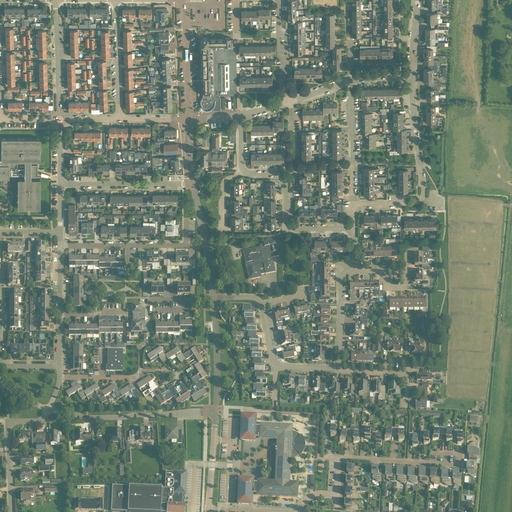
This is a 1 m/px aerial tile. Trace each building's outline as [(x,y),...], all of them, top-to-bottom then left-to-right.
[(167,8),(156,9),(156,12),(158,12),(159,23),(165,23),(165,15),(167,15),(167,8)] [(120,12),(120,16),(123,17),(126,17),(126,21),(129,21),(129,17),(129,9),(123,9),(123,12),(120,12)] [(169,32),(159,32),(160,43),(161,43),(168,42),(169,42),(169,32)] [(201,107),(201,108),(202,109),(203,109),(204,110),(205,110),(206,110),(207,110),(208,110),(209,110),(210,110),(211,109),(211,110),(219,110),(221,110),(221,97),(218,97),(218,95),(233,95),(235,95),(237,95),(237,92),(236,63),(236,46),(233,46),(233,39),(231,39),(231,38),(224,38),(209,38),(201,38),(201,46),(202,46),(202,51),(201,51),(201,57),(202,57),(202,77),(204,76),(204,88),(203,88),(204,95),(205,95),(205,97),(202,99),(202,98),(202,99),(201,99),(201,100),(201,101),(201,102),(201,103),(201,104),(201,105),(202,105),(202,106),(201,107)] [(161,45),(155,45),(156,53),(162,53),(162,51),(169,51),(169,44),(168,44),(168,42),(161,43),(161,45)] [(272,46),(266,46),(266,54),(272,54),(276,54),(275,46),(272,46)] [(428,49),(424,49),(424,56),(433,56),(433,52),(436,52),(436,46),(428,46),(428,49)] [(159,62),(154,62),(154,65),(162,64),(170,64),(170,58),(165,58),(165,55),(162,55),(162,58),(159,58),(159,62)] [(433,56),(424,56),(424,63),(430,63),(430,66),(431,66),(437,66),(437,60),(433,60),(433,56)] [(431,69),(424,69),(424,76),(433,76),(433,72),(437,72),(437,68),(437,66),(431,66),(431,69)] [(433,76),(424,76),(424,83),(431,83),(431,86),(440,86),(441,86),(441,82),(437,82),(437,80),(433,80),(433,76)] [(425,93),(424,93),(424,95),(438,94),(438,89),(440,89),(440,86),(431,86),(431,89),(426,89),(426,92),(425,93)] [(438,94),(424,95),(424,96),(426,96),(426,97),(426,100),(431,100),(431,103),(441,103),(441,100),(438,100),(438,94)] [(15,102),(14,110),(21,110),(21,105),(25,105),(25,102),(21,102),(15,102)] [(25,102),(25,105),(29,105),(28,110),(35,110),(35,102),(29,102),(25,102)] [(426,110),(425,110),(425,112),(436,112),(437,112),(439,112),(439,107),(439,106),(441,106),(441,103),(431,103),(431,106),(427,106),(427,109),(426,110)] [(426,121),(425,121),(425,123),(427,123),(431,123),(431,126),(438,125),(438,120),(439,120),(439,117),(436,117),(427,117),(427,120),(426,121)] [(165,127),(158,128),(159,133),(165,133),(165,137),(160,137),(160,141),(168,141),(168,137),(177,137),(177,129),(165,129),(165,127)] [(212,165),(212,171),(219,171),(222,171),(222,165),(227,165),(227,152),(218,152),(218,148),(219,148),(219,135),(218,135),(218,131),(213,131),(212,152),(212,165)] [(72,132),(72,136),(75,136),(75,140),(79,140),(79,143),(82,143),(82,140),(82,132),(75,132),(72,132)] [(0,155),(0,164),(9,165),(9,177),(24,177),(24,179),(18,179),(18,180),(20,180),(19,185),(18,185),(18,193),(19,193),(20,199),(19,204),(18,204),(18,209),(40,209),(40,204),(38,204),(38,199),(38,193),(40,193),(40,185),(38,185),(38,180),(40,180),(40,179),(31,179),(31,176),(37,176),(37,164),(31,164),(31,161),(40,161),(38,161),(38,155),(40,155),(40,139),(36,139),(36,140),(30,141),(25,140),(25,139),(16,139),(16,140),(11,141),(6,140),(6,139),(1,139),(1,156),(0,155)] [(153,142),(153,146),(159,146),(160,153),(165,153),(178,152),(178,143),(165,144),(165,141),(153,142)] [(397,151),(390,151),(390,155),(399,155),(399,151),(409,151),(409,149),(407,149),(406,146),(406,145),(397,146),(397,151)] [(201,151),(201,165),(208,165),(212,165),(212,152),(208,152),(208,151),(201,151)] [(171,162),(166,162),(166,165),(166,170),(172,169),(172,170),(180,169),(179,160),(179,159),(171,160),(171,162)] [(141,164),(141,173),(147,173),(147,170),(151,170),(151,162),(145,162),(145,164),(141,164)] [(0,179),(9,180),(9,177),(9,165),(0,164),(0,179)] [(298,176),(298,182),(307,182),(307,176),(311,176),(311,173),(305,173),(305,176),(298,176)] [(298,187),(298,193),(304,193),(305,193),(305,196),(312,196),(312,195),(312,193),(311,193),(311,187),(307,187),(298,187)] [(344,187),(328,188),(328,190),(333,190),(333,193),(332,193),(332,196),(338,196),(338,193),(342,193),(342,190),(344,189),(344,187)] [(267,188),(264,188),(264,197),(270,197),(270,194),(275,194),(275,188),(267,188)] [(239,189),(230,189),(230,195),(236,194),(236,197),(242,197),(242,194),(239,194),(239,189)] [(378,190),(363,190),(363,192),(364,192),(364,196),(367,196),(367,199),(377,199),(376,196),(374,196),(374,192),(378,192),(378,190)] [(77,196),(77,205),(81,205),(81,203),(87,203),(87,199),(87,195),(81,195),(81,196),(77,196)] [(151,199),(151,205),(153,205),(153,203),(159,203),(159,195),(153,195),(153,199),(151,199)] [(172,195),(172,203),(177,203),(177,206),(181,206),(181,200),(178,200),(178,195),(172,195)] [(142,199),(142,204),(148,204),(148,206),(150,206),(150,205),(151,205),(151,199),(148,199),(148,196),(142,196),(142,199)] [(236,200),(231,200),(231,206),(239,206),(239,200),(242,200),(242,197),(236,197),(236,200)] [(270,197),(264,197),(264,200),(267,200),(267,205),(270,205),(276,205),(276,200),(270,200),(270,197)] [(321,200),(318,200),(318,201),(318,204),(318,211),(321,211),(321,217),(326,217),(326,209),(321,209),(321,205),(321,204),(321,200)] [(69,204),(69,235),(78,235),(78,232),(78,228),(78,222),(78,219),(78,214),(76,214),(76,204),(69,204)] [(315,209),(309,209),(310,218),(315,217),(315,211),(318,211),(318,204),(315,204),(315,205),(315,209)] [(337,208),(332,208),(332,217),(337,217),(337,210),(340,210),(340,204),(337,204),(337,208)] [(267,205),(264,205),(264,211),(264,214),(270,214),(270,211),(275,211),(276,211),(276,205),(270,205),(267,205)] [(239,206),(231,206),(231,212),(236,211),(236,214),(245,214),(247,214),(247,210),(244,210),(243,206),(239,206)] [(236,217),(231,217),(231,223),(239,223),(242,223),(243,221),(243,219),(242,217),(246,217),(245,214),(236,214),(236,217)] [(264,214),(262,214),(262,217),(264,217),(264,223),(267,222),(270,222),(276,222),(276,217),(270,217),(270,214),(264,214)] [(375,215),(369,216),(370,224),(370,227),(375,227),(375,228),(378,228),(378,222),(375,222),(375,215)] [(381,222),(378,222),(378,228),(381,228),(381,224),(386,224),(386,215),(381,215),(381,222)] [(397,215),(392,215),(392,224),(392,226),(397,226),(397,228),(400,228),(400,222),(397,222),(397,215)] [(364,222),(361,222),(361,229),(364,229),(364,224),(370,224),(369,216),(364,216),(364,222)] [(78,219),(78,222),(78,228),(82,228),(82,232),(85,232),(85,233),(88,233),(88,222),(88,219),(78,219)] [(88,222),(88,233),(90,233),(90,232),(94,232),(94,228),(96,228),(96,219),(93,219),(93,222),(88,222)] [(161,224),(161,230),(166,230),(166,235),(178,235),(178,224),(174,224),(174,219),(166,219),(166,224),(161,224)] [(267,228),(265,228),(265,231),(270,231),(270,228),(276,228),(276,222),(270,222),(267,222),(267,228)] [(239,223),(231,223),(231,229),(236,228),(236,231),(244,231),(244,228),(243,227),(243,226),(243,223),(242,223),(239,223)] [(332,244),(329,244),(329,252),(337,252),(337,249),(337,240),(337,238),(335,238),(335,240),(332,240),(332,244)] [(339,238),(337,238),(337,240),(337,249),(343,249),(343,251),(346,252),(346,244),(343,244),(343,240),(339,240),(339,238)] [(315,246),(312,246),(312,252),(315,252),(315,253),(320,253),(320,249),(320,246),(320,239),(318,239),(318,240),(314,240),(315,246)] [(322,239),(320,239),(320,246),(320,249),(326,249),(326,252),(329,252),(329,244),(326,244),(326,240),(322,240),(322,239)] [(246,253),(244,254),(246,263),(247,268),(249,278),(251,277),(252,279),(261,277),(261,275),(275,272),(272,260),(271,260),(271,258),(272,258),(279,256),(278,253),(279,253),(278,252),(278,251),(276,242),(274,242),(273,240),(264,242),(263,242),(264,245),(259,246),(260,248),(255,249),(246,251),(246,253)] [(17,243),(17,253),(22,253),(22,254),(26,254),(26,252),(26,249),(26,247),(22,247),(22,243),(17,243)] [(422,254),(414,254),(415,259),(423,259),(428,259),(428,251),(428,247),(425,247),(422,248),(422,251),(422,254)] [(170,260),(170,267),(181,267),(181,254),(180,254),(177,254),(175,254),(175,260),(170,260)] [(181,254),(181,267),(192,267),(192,260),(188,260),(188,254),(181,254)] [(423,259),(415,259),(415,265),(422,265),(422,268),(428,268),(428,259),(423,259)] [(328,262),(318,262),(318,265),(320,265),(320,271),(329,271),(329,265),(328,265),(328,262)] [(422,271),(415,271),(415,276),(420,276),(423,276),(426,276),(426,271),(428,271),(428,270),(432,270),(432,268),(428,268),(422,268),(422,271)] [(420,276),(415,276),(415,282),(422,282),(422,285),(428,285),(428,282),(423,282),(423,276),(420,276)] [(34,283),(34,287),(41,287),(41,283),(45,283),(46,282),(45,281),(45,278),(35,278),(35,283),(34,283)] [(375,281),(370,281),(370,289),(370,290),(375,290),(376,296),(379,296),(379,281),(375,281)] [(148,282),(148,285),(151,285),(151,294),(157,294),(157,282),(148,282)] [(353,282),(350,282),(350,291),(354,290),(359,290),(359,285),(359,282),(353,282)] [(9,291),(9,297),(18,297),(18,294),(20,294),(20,288),(14,288),(14,291),(9,291)] [(38,288),(38,291),(40,291),(40,297),(48,297),(48,291),(44,291),(44,288),(38,288)] [(319,295),(319,296),(319,301),(326,301),(326,298),(329,298),(329,292),(320,292),(320,295),(319,295)] [(306,304),(300,305),(302,315),(307,314),(307,317),(311,316),(310,309),(309,304),(306,305),(306,304)] [(132,305),(132,314),(133,314),(134,314),(145,314),(145,308),(143,308),(143,305),(132,305)] [(243,305),(242,314),(244,314),(244,318),(245,318),(254,318),(254,312),(250,312),(250,305),(243,305)] [(295,312),(292,312),(292,314),(293,320),(297,319),(297,316),(302,315),(300,305),(294,306),(295,312)] [(288,307),(282,308),(284,319),(290,318),(290,320),(293,320),(292,314),(289,315),(288,307)] [(277,311),(274,311),(275,317),(276,323),(282,322),(281,319),(284,319),(282,308),(277,309),(277,311)] [(353,312),(353,317),(360,317),(360,322),(361,322),(367,322),(372,322),(372,320),(368,319),(367,319),(367,312),(359,312),(353,312)] [(254,318),(245,318),(245,328),(247,328),(247,331),(248,331),(255,332),(256,332),(257,325),(253,325),(254,318)] [(9,329),(9,331),(20,331),(20,322),(18,322),(9,322),(9,329)] [(40,322),(40,331),(47,331),(47,329),(48,329),(48,322),(40,322)] [(131,322),(131,332),(133,332),(141,332),(141,329),(145,329),(145,322),(133,322),(131,322)] [(318,323),(318,327),(321,327),(320,332),(330,333),(330,327),(323,327),(323,324),(321,324),(318,323)] [(286,333),(279,334),(280,340),(290,338),(289,332),(292,332),(291,329),(286,330),(286,333)] [(245,340),(245,344),(259,345),(259,339),(255,338),(255,332),(256,332),(255,332),(248,331),(247,331),(248,331),(247,341),(245,340)] [(290,338),(280,340),(281,345),(288,344),(289,347),(295,346),(294,343),(293,337),(290,338)] [(385,337),(385,344),(388,344),(387,351),(390,351),(390,352),(393,352),(394,341),(391,341),(391,338),(388,338),(388,337),(385,337)] [(394,341),(393,352),(397,352),(397,351),(399,352),(400,345),(403,345),(403,339),(399,339),(399,342),(394,341)] [(407,339),(406,345),(409,345),(409,352),(412,352),(412,353),(415,353),(415,342),(409,342),(409,339),(407,339)] [(415,342),(415,353),(418,353),(418,352),(421,353),(421,346),(424,346),(424,340),(419,340),(419,343),(415,342)] [(10,346),(10,354),(13,354),(13,355),(20,355),(20,346),(16,346),(16,341),(13,341),(13,346),(10,346)] [(20,346),(20,355),(24,355),(27,355),(27,354),(29,354),(29,341),(24,341),(24,346),(20,346)] [(29,341),(29,354),(32,354),(32,355),(39,355),(39,346),(35,346),(35,341),(29,341)] [(39,346),(39,355),(43,355),(45,355),(45,354),(48,354),(48,341),(42,341),(39,341),(39,346)] [(243,344),(242,348),(250,348),(250,354),(252,354),(252,358),(253,358),(260,358),(261,358),(262,352),(258,352),(259,345),(245,344),(243,344)] [(312,344),(311,350),(314,350),(314,354),(325,354),(325,351),(324,351),(324,348),(317,348),(318,344),(312,344)] [(159,347),(146,355),(151,362),(159,357),(162,363),(167,360),(164,355),(159,347)] [(177,347),(164,355),(167,360),(170,358),(172,360),(177,357),(180,363),(185,360),(182,355),(177,347)] [(195,347),(182,355),(185,360),(193,355),(198,363),(203,360),(199,354),(202,352),(199,347),(196,349),(195,347)] [(288,351),(282,352),(284,359),(294,357),(293,353),(296,352),(295,347),(288,348),(288,351)] [(106,368),(106,371),(122,371),(122,350),(107,350),(107,368),(106,368)] [(250,367),(250,371),(254,371),(255,371),(263,371),(264,372),(264,365),(260,365),(260,358),(261,358),(260,358),(253,358),(252,358),(253,358),(252,367),(250,367)] [(199,374),(190,379),(194,384),(199,381),(206,376),(198,363),(193,366),(199,374)] [(70,367),(70,370),(77,370),(77,373),(83,373),(83,364),(73,364),(73,367),(70,367)] [(417,373),(417,380),(428,381),(428,374),(429,374),(429,370),(423,370),(423,374),(417,373)] [(250,371),(254,371),(255,371),(255,381),(257,381),(257,384),(262,384),(262,385),(266,385),(266,378),(263,378),(263,371),(264,372),(263,371),(255,371),(254,371),(250,371)] [(138,383),(136,385),(139,389),(146,385),(147,386),(148,386),(150,389),(148,391),(150,394),(152,392),(157,389),(149,377),(138,383)] [(283,382),(283,386),(287,386),(287,389),(294,389),(295,378),(293,378),(284,377),(284,382),(283,382)] [(296,383),(295,389),(297,389),(299,390),(305,390),(308,390),(308,381),(305,381),(305,379),(304,379),(304,378),(301,378),(301,379),(299,379),(299,383),(296,383)] [(313,379),(313,389),(319,389),(319,393),(325,393),(325,384),(322,384),(322,383),(320,382),(320,379),(313,379)] [(329,379),(329,389),(333,389),(333,393),(333,395),(335,398),(339,398),(339,393),(339,387),(336,387),(336,380),(329,379)] [(193,395),(191,397),(193,402),(206,394),(199,381),(194,384),(197,390),(192,394),(193,395)] [(344,381),(344,391),(348,391),(348,395),(354,395),(354,389),(354,387),(353,387),(351,388),(351,381),(344,381)] [(359,382),(359,392),(366,393),(365,405),(369,405),(370,390),(367,390),(367,382),(359,382)] [(373,391),(373,394),(379,394),(379,396),(378,396),(378,400),(385,400),(385,387),(380,387),(380,383),(373,382),(373,389),(373,391)] [(388,383),(388,391),(391,391),(391,395),(400,395),(400,388),(396,388),(397,383),(388,383)] [(78,384),(65,392),(68,397),(76,392),(82,400),(86,397),(83,392),(78,384)] [(83,392),(86,397),(88,400),(92,398),(90,396),(95,393),(102,404),(104,402),(106,401),(104,397),(101,392),(96,384),(83,392)] [(113,384),(101,392),(104,397),(112,392),(117,400),(122,397),(119,392),(113,384)] [(131,384),(119,392),(122,397),(130,392),(135,400),(137,403),(141,400),(131,384)] [(254,384),(253,394),(256,394),(256,398),(266,398),(266,391),(265,391),(262,391),(262,385),(262,384),(257,384),(254,384)] [(417,387),(416,394),(427,395),(427,388),(429,388),(429,385),(423,385),(423,388),(417,387)] [(173,386),(168,389),(170,392),(173,397),(178,405),(191,397),(188,392),(181,396),(180,395),(179,396),(173,386)] [(157,389),(152,392),(160,405),(173,397),(170,392),(162,397),(157,389)] [(415,404),(415,407),(416,407),(416,408),(426,409),(429,409),(430,402),(428,402),(428,399),(421,399),(421,401),(417,401),(416,401),(416,404),(415,404)] [(240,479),(239,504),(252,505),(252,494),(257,494),(257,495),(297,497),(298,484),(289,484),(290,459),(293,458),(295,458),(296,458),(297,457),(298,457),(299,456),(301,455),(301,454),(302,453),(303,452),(303,451),(304,449),(304,448),(304,446),(304,445),(304,443),(304,441),(302,438),(301,437),(300,435),(298,434),(296,433),(295,433),(294,432),(293,432),(291,432),(292,427),(260,426),(260,427),(255,426),(256,416),(242,415),(241,440),(255,441),(255,438),(260,438),(260,439),(278,440),(277,450),(276,450),(275,452),(272,451),(271,483),(258,482),(258,483),(253,482),(253,480),(240,479)] [(327,424),(327,432),(330,432),(330,433),(331,433),(330,437),(331,438),(331,437),(332,437),(333,437),(334,437),(335,437),(336,437),(336,436),(337,433),(336,433),(336,427),(337,427),(337,424),(337,423),(336,422),(331,421),(330,424),(327,424)] [(362,426),(361,432),(364,433),(364,435),(365,435),(365,438),(366,438),(366,439),(367,439),(368,439),(369,440),(370,440),(371,440),(371,435),(370,435),(370,429),(371,429),(371,426),(362,426)] [(433,436),(432,441),(433,441),(434,441),(434,440),(435,440),(436,440),(437,440),(438,440),(438,437),(439,437),(439,435),(439,434),(443,434),(443,433),(443,428),(442,428),(441,427),(440,427),(434,426),(434,429),(434,430),(434,436),(433,436)] [(177,427),(165,428),(165,432),(167,432),(167,435),(165,435),(165,440),(177,439),(177,443),(181,443),(181,435),(177,435),(177,427)] [(350,430),(350,436),(353,436),(353,439),(354,439),(353,443),(354,443),(355,443),(356,443),(357,443),(358,442),(359,442),(359,439),(359,428),(350,427),(350,430)] [(421,427),(420,437),(423,437),(423,440),(424,440),(424,445),(425,445),(426,444),(427,444),(428,444),(429,444),(430,440),(429,440),(429,434),(430,434),(430,431),(424,431),(424,427),(421,427)] [(443,434),(446,434),(446,437),(446,441),(447,441),(448,441),(449,441),(450,441),(451,440),(452,440),(452,437),(453,428),(447,427),(446,428),(443,428),(443,433),(443,434)] [(131,432),(129,432),(129,441),(136,441),(136,442),(144,441),(144,440),(150,440),(150,432),(144,433),(143,428),(135,429),(135,432),(134,432),(134,431),(131,432)] [(191,438),(191,442),(199,442),(199,428),(191,428),(191,431),(187,431),(187,438),(191,438)] [(385,436),(384,441),(385,441),(386,441),(387,441),(387,440),(388,440),(389,440),(390,440),(390,437),(391,437),(392,434),(395,434),(395,428),(392,428),(391,430),(386,430),(386,436),(385,436)] [(395,428),(395,434),(398,435),(398,437),(399,437),(398,442),(399,442),(400,442),(401,441),(402,441),(403,441),(404,441),(404,437),(403,437),(404,431),(398,431),(399,428),(395,428)] [(113,436),(109,436),(109,444),(120,443),(120,449),(123,449),(123,439),(120,440),(120,429),(113,430),(112,430),(113,436)] [(340,438),(339,443),(340,443),(341,443),(341,442),(342,442),(343,442),(344,442),(345,442),(346,439),(347,436),(350,436),(350,430),(347,429),(346,432),(341,431),(341,438),(340,438)] [(454,430),(454,437),(457,437),(457,440),(458,440),(457,444),(459,444),(460,444),(461,444),(462,443),(463,443),(463,440),(463,434),(457,433),(458,431),(454,430)] [(75,434),(74,435),(74,437),(75,438),(75,442),(84,442),(84,441),(90,441),(90,434),(84,434),(83,431),(75,431),(75,434)] [(29,432),(18,432),(18,440),(19,440),(19,442),(20,442),(22,442),(23,441),(23,440),(26,440),(26,439),(29,439),(29,432)] [(56,432),(50,432),(50,443),(57,443),(57,442),(59,442),(59,435),(56,435),(56,432)] [(372,432),(372,439),(375,439),(375,442),(376,442),(376,445),(377,445),(378,445),(379,446),(380,446),(381,446),(382,442),(381,442),(381,435),(376,435),(376,432),(372,432)] [(409,433),(409,440),(412,440),(412,443),(412,447),(413,447),(414,447),(415,447),(416,446),(417,446),(418,446),(418,443),(417,443),(418,434),(412,433),(409,433)] [(468,449),(467,454),(469,454),(468,459),(469,459),(473,459),(473,461),(477,461),(478,442),(476,442),(475,442),(474,442),(472,443),(471,444),(470,444),(469,445),(469,449),(468,449)] [(53,456),(45,457),(45,465),(53,465),(53,456)] [(467,464),(466,470),(467,470),(467,474),(468,475),(469,475),(470,476),(471,477),(472,477),(473,478),(474,478),(476,477),(477,464),(477,461),(473,461),(473,459),(469,459),(469,460),(468,460),(468,464),(467,464)] [(347,470),(347,472),(348,473),(348,476),(360,477),(360,476),(360,475),(360,474),(360,473),(360,472),(360,471),(359,471),(359,470),(358,469),(358,468),(354,467),(354,466),(347,466),(347,470)] [(372,467),(371,474),(372,474),(372,479),(373,479),(374,479),(374,480),(375,480),(375,481),(376,481),(377,481),(377,482),(378,482),(379,482),(380,482),(381,482),(381,473),(382,470),(378,469),(378,468),(376,468),(372,467)] [(386,468),(385,475),(386,475),(386,479),(386,480),(387,480),(388,480),(388,481),(389,481),(390,482),(391,482),(391,483),(392,483),(393,483),(394,483),(395,483),(395,470),(392,470),(392,469),(390,469),(386,468)] [(397,469),(396,476),(397,476),(397,480),(398,480),(398,481),(399,481),(400,482),(401,482),(401,483),(402,483),(403,483),(404,483),(405,483),(406,483),(406,480),(407,471),(403,471),(403,469),(401,469),(397,469)] [(408,470),(407,477),(409,477),(408,481),(409,481),(410,481),(410,482),(411,482),(411,483),(412,483),(413,483),(413,484),(414,484),(415,484),(416,484),(417,484),(417,482),(418,472),(414,472),(414,470),(412,470),(408,470)] [(419,470),(419,477),(420,477),(420,481),(420,482),(421,482),(422,482),(422,483),(423,483),(423,484),(424,484),(425,484),(425,485),(426,485),(427,485),(428,485),(429,472),(426,472),(426,471),(423,471),(419,470)] [(31,471),(20,471),(20,479),(21,479),(21,480),(21,481),(24,481),(24,480),(24,479),(28,479),(27,478),(31,477),(31,471)] [(430,471),(430,478),(431,478),(431,482),(432,483),(433,483),(434,484),(435,485),(436,485),(437,485),(437,486),(438,486),(439,486),(439,485),(440,481),(440,473),(437,473),(437,471),(430,471)] [(112,486),(111,511),(121,511),(184,511),(184,505),(182,505),(183,494),(185,494),(187,472),(174,472),(165,472),(164,489),(112,486)] [(442,472),(441,479),(442,479),(442,483),(443,483),(444,484),(445,484),(445,485),(446,485),(446,486),(447,486),(448,486),(449,486),(450,486),(451,486),(451,474),(448,474),(448,472),(446,472),(442,472)] [(453,472),(452,479),(453,480),(453,484),(454,484),(455,484),(455,485),(456,485),(457,486),(458,486),(458,487),(459,487),(460,487),(461,487),(462,487),(463,475),(459,474),(459,473),(457,473),(453,472)] [(346,482),(346,484),(347,484),(347,487),(359,488),(360,487),(360,486),(360,485),(359,484),(359,483),(358,482),(358,481),(358,480),(357,480),(357,479),(353,479),(353,478),(346,477),(346,482)] [(23,491),(20,491),(21,501),(26,500),(26,501),(30,501),(30,498),(33,498),(33,495),(38,494),(37,489),(32,489),(22,490),(23,491)] [(345,493),(345,496),(347,496),(346,499),(359,500),(359,499),(359,498),(359,497),(359,496),(359,495),(358,495),(358,494),(357,493),(357,492),(357,491),(356,491),(352,491),(352,489),(345,489),(345,493)] [(344,505),(344,507),(346,507),(346,511),(358,511),(358,510),(358,509),(358,508),(358,507),(358,506),(357,506),(357,505),(356,505),(356,504),(356,503),(352,502),(352,501),(345,501),(344,505)]
